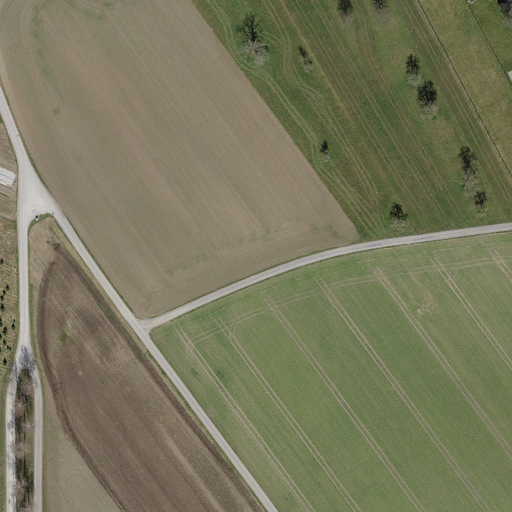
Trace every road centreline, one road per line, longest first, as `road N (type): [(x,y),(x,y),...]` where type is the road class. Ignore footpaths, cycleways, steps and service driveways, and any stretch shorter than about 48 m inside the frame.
road 1 (unclassified): [(0,98),(32,186),(25,217),(27,347),(37,380),(39,511)]
road 2 (track): [(32,186),(272,511)]
road 3 (track): [(511,228),(321,258),(138,330)]
road 4 (track): [(27,347),(11,401),(11,511)]
